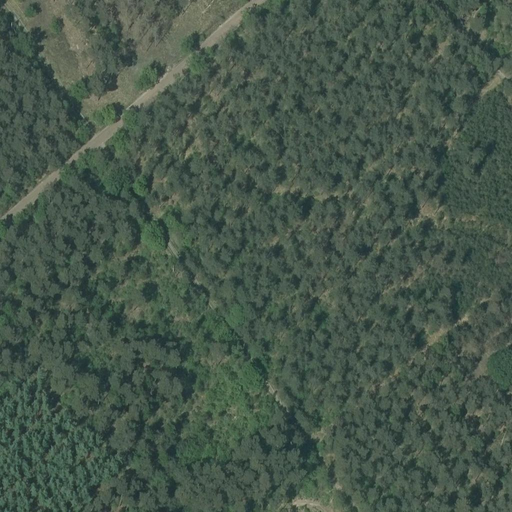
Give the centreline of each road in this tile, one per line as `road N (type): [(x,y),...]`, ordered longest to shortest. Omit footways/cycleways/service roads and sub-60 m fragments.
road 1 (track): [(354,511),(96,141)]
road 2 (track): [(258,0),(0,226)]
